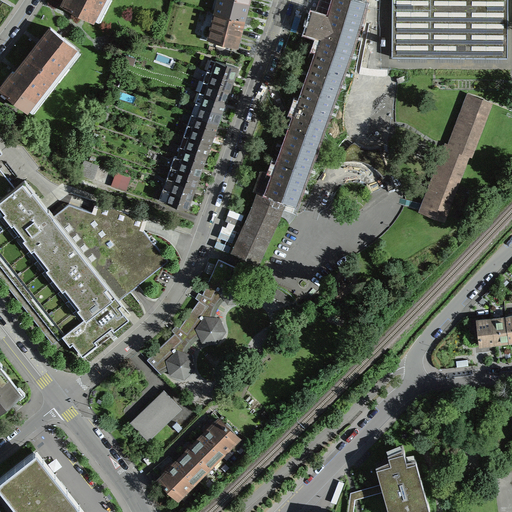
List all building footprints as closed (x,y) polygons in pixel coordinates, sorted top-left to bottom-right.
[(101,0),(63,0),(62,4),(92,19),(101,0)] [(248,3),(238,0),(222,0),(219,13),(244,19),(245,17),(248,3)] [(295,201),(348,52),(364,2),(357,0),(324,0),(322,7),(320,15),(312,12),(307,30),(324,35),(275,175),(261,170),(261,171),(262,172),(256,189),(255,189),(254,190),(259,191),(254,206),(233,251),(257,262),(278,216),(285,198),(288,200),(288,201),(293,203),(294,202),(295,201)] [(392,0),(392,12),(392,56),(397,56),(508,57),(508,0),(392,0)] [(244,19),(219,13),(215,28),(212,27),(209,38),(218,41),(215,52),(231,55),(234,45),(237,46),(239,39),(244,19)] [(72,45),(51,28),(35,48),(28,56),(50,73),(54,68),(56,70),(70,52),(68,50),(72,45)] [(48,80),(46,78),(50,73),(28,56),(16,72),(12,71),(8,77),(0,86),(0,87),(26,108),(48,80)] [(207,70),(234,79),(234,77),(238,67),(226,62),(226,64),(216,60),(216,61),(211,59),(207,70)] [(234,79),(207,70),(203,81),(230,90),(230,88),(234,79)] [(203,81),(199,91),(226,101),(227,99),(230,90),(203,81)] [(195,102),(222,112),(223,110),(226,101),(199,91),(195,102)] [(442,160),(439,159),(419,211),(445,221),(470,156),(472,157),(493,102),(467,93),(447,148),(442,160)] [(219,120),(222,112),(195,102),(192,113),(218,123),(219,120)] [(192,113),(188,124),(214,133),(215,132),(218,123),(192,113)] [(214,133),(188,124),(184,135),(211,144),(211,142),(214,133)] [(208,152),(211,144),(184,135),(180,146),(181,146),(207,155),(208,152)] [(203,164),(207,155),(181,146),(177,156),(203,166),(203,164)] [(174,156),(171,166),(199,176),(200,174),(203,166),(177,156),(174,156)] [(93,178),(98,164),(84,159),(79,173),(93,178)] [(196,186),(199,176),(171,166),(167,177),(195,187),(196,186)] [(68,336),(80,351),(126,315),(112,297),(115,294),(53,215),(54,215),(51,212),(48,208),(48,209),(45,205),(25,179),(15,187),(0,168),(0,224),(3,228),(0,230),(0,275),(53,343),(66,333),(68,336)] [(112,185),(126,190),(131,176),(117,171),(112,185)] [(389,171),(381,175),(384,179),(386,182),(387,186),(388,190),(396,186),(389,171)] [(163,187),(191,198),(192,196),(195,187),(167,177),(163,187)] [(159,199),(188,209),(188,207),(191,198),(163,187),(159,199)] [(131,290),(168,261),(144,229),(141,228),(142,223),(144,217),(99,201),(97,207),(95,212),(69,203),(54,215),(53,215),(115,294),(119,299),(131,290)] [(175,333),(147,359),(159,371),(162,369),(166,367),(169,366),(171,373),(184,377),(194,368),(191,354),(184,352),(186,347),(189,343),(192,339),(196,336),(200,334),(203,340),(217,341),(225,330),(219,318),(212,317),(212,314),(213,312),(214,309),(215,306),(217,304),(219,301),(221,298),(224,296),(228,302),(242,300),(247,288),(240,277),(232,278),(232,275),(232,272),(233,269),(234,266),(219,259),(203,294),(200,300),(199,300),(188,315),(179,327),(180,328),(175,333)] [(493,331),(495,347),(499,346),(509,345),(506,317),(492,318),(493,331)] [(477,333),(493,331),(492,318),(476,320),(477,333)] [(495,347),(493,331),(477,333),(479,349),(487,348),(495,347)] [(0,410),(14,399),(22,393),(7,374),(0,365),(0,410)] [(180,407),(164,391),(141,412),(132,421),(148,438),(180,407)] [(225,423),(219,417),(159,478),(164,484),(163,485),(166,488),(169,491),(171,490),(178,497),(239,437),(231,429),(233,428),(227,422),(225,423)] [(390,461),(376,465),(382,487),(389,511),(398,511),(399,511),(398,511),(415,511),(416,511),(430,508),(416,459),(407,461),(404,449),(388,453),(390,461)] [(0,478),(0,490),(17,511),(85,511),(37,450),(0,478)]
